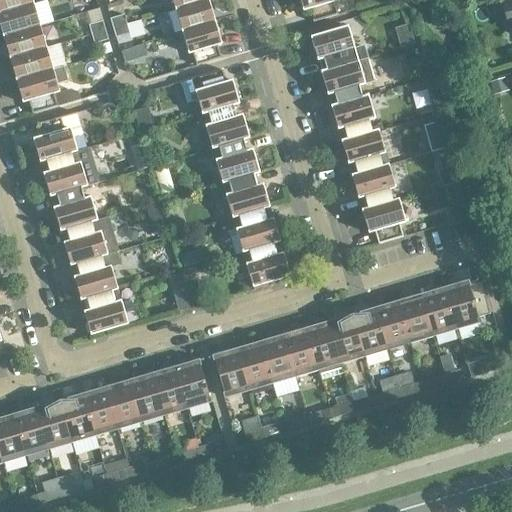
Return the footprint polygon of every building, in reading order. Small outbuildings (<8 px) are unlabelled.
[(0,0),(0,15),(33,5),(31,0),(0,0)] [(172,0),(176,11),(208,1),(207,0),(172,0)] [(299,0),(303,13),(309,11),(313,23),(338,16),(334,3),(345,0),(299,0)] [(511,0),(508,0),(502,2),(510,29),(511,28),(511,0)] [(176,11),(182,33),(215,23),(208,1),(176,11)] [(0,26),(3,38),(40,27),(33,5),(0,15),(0,26)] [(110,20),(113,29),(127,25),(124,16),(110,20)] [(88,26),(91,36),(105,31),(102,22),(88,26)] [(221,46),(215,23),(182,33),(189,55),(192,54),(196,67),(221,59),(217,47),(221,46)] [(127,25),(113,29),(115,39),(129,35),(127,25)] [(3,38),(10,60),(46,49),(40,27),(3,38)] [(364,48),(354,51),(348,28),(311,39),(318,62),(322,73),(327,72),(352,65),(352,64),(367,60),(364,48)] [(108,41),(105,31),(91,36),(94,45),(108,41)] [(10,60),(16,82),(53,71),(46,49),(10,60)] [(337,106),(337,107),(362,100),(362,99),(359,88),(374,83),(367,60),(352,64),(352,65),(327,72),(322,73),(321,73),(328,96),(334,95),(337,106)] [(59,93),(53,71),(16,82),(23,104),(29,103),(32,115),(57,107),(54,95),(59,93)] [(233,106),(233,107),(239,105),(232,82),(226,84),(223,71),(198,79),(201,91),(196,93),(192,81),(180,85),(185,105),(198,101),(202,116),(208,114),(233,106)] [(508,92),(504,79),(489,84),(493,97),(508,92)] [(344,129),(347,141),(347,142),(373,134),(372,133),(369,122),(375,120),(368,97),(362,99),(362,100),(337,107),(337,106),(331,108),(338,131),(344,129)] [(212,150),(218,149),(218,148),(243,141),(243,142),(249,140),(242,117),(237,118),(233,107),(233,106),(208,114),(211,126),(206,127),(212,150)] [(40,164),(46,162),(46,161),(71,154),(71,155),(77,153),(73,138),(82,135),(76,114),(36,126),(39,139),(33,140),(40,164)] [(152,123),(137,127),(139,134),(154,130),(152,123)] [(347,142),(347,141),(341,142),(348,166),(354,164),(357,175),(358,176),(383,169),(382,168),(379,157),(385,155),(378,132),(372,133),(373,134),(347,142)] [(431,153),(444,149),(440,135),(427,139),(431,153)] [(262,159),(277,148),(268,136),(253,147),(262,159)] [(223,185),(228,183),(253,175),(253,176),(259,174),(252,151),(247,153),(243,142),(243,141),(218,148),(218,149),(222,160),(216,162),(223,185)] [(56,197),(56,196),(81,188),(81,189),(99,184),(88,150),(77,153),(71,155),(71,154),(46,161),(46,162),(49,173),(44,175),(50,198),(56,197)] [(165,163),(150,169),(159,193),(174,187),(165,163)] [(364,198),(368,210),(368,211),(393,203),(393,202),(389,191),(395,189),(388,166),(382,168),(383,169),(358,176),(357,175),(352,177),(358,200),(364,198)] [(228,183),(232,195),(226,196),(233,220),(239,218),(238,217),(263,210),(264,211),(269,209),(263,186),(257,187),(253,176),(253,175),(228,183)] [(198,207),(212,205),(209,187),(195,190),(198,207)] [(61,233),(66,231),(66,230),(91,223),(91,224),(97,222),(97,221),(90,199),(85,200),(81,189),(81,188),(56,196),(56,197),(60,208),(54,210),(61,233)] [(368,211),(368,210),(362,211),(369,235),(374,233),(378,246),(403,238),(399,226),(405,224),(398,201),(393,202),(393,203),(368,211)] [(236,256),(243,254),(249,252),(248,252),(274,244),(274,245),(280,243),(273,220),(269,209),(264,211),(263,210),(238,217),(239,218),(233,220),(236,231),(229,233),(236,256)] [(66,230),(66,231),(70,242),(64,244),(71,267),(77,266),(76,265),(101,258),(102,258),(119,253),(108,218),(97,221),(97,222),(91,224),(91,223),(66,230)] [(168,227),(170,236),(185,232),(182,223),(168,227)] [(248,252),(249,252),(252,264),(246,265),(253,289),(290,278),(283,255),(277,256),(274,245),(274,244),(248,252)] [(81,302),(87,300),(86,300),(112,292),(112,293),(118,291),(111,268),(105,270),(102,258),(101,258),(76,265),(77,266),(80,277),(74,279),(81,302)] [(180,272),(183,281),(197,277),(194,268),(180,272)] [(180,274),(168,278),(175,301),(178,311),(190,308),(180,274)] [(444,292),(456,331),(480,324),(478,319),(490,315),(481,285),(481,284),(458,285),(459,291),(444,292)] [(118,291),(112,293),(112,292),(86,300),(87,300),(90,312),(84,313),(91,336),(128,326),(127,325),(131,323),(133,321),(128,304),(125,303),(121,304),(118,291)] [(456,331),(444,292),(435,292),(436,298),(421,298),(433,338),(456,331)] [(433,338),(421,298),(412,299),(413,304),(398,305),(410,345),(433,338)] [(410,345),(398,305),(389,306),(390,311),(375,312),(387,351),(410,345)] [(387,351),(375,312),(366,313),(367,318),(352,319),(364,358),(387,351)] [(15,317),(0,322),(0,334),(3,342),(22,335),(15,317)] [(329,326),(341,365),(364,358),(352,319),(340,326),(337,321),(329,326)] [(329,326),(317,332),(314,328),(306,332),(318,372),(320,381),(344,374),(341,365),(329,326)] [(318,372),(306,332),(294,339),(291,335),(283,339),(295,379),(318,372)] [(268,341),(260,346),(272,385),(295,379),(283,339),(271,346),(268,341)] [(272,385),(260,346),(248,353),(245,348),(237,353),(249,392),(272,385)] [(249,392),(237,353),(225,359),(222,355),(213,358),(225,399),(249,392)] [(175,371),(187,410),(210,403),(198,362),(189,365),(189,370),(175,371)] [(152,378),(164,417),(187,410),(175,371),(166,371),(166,377),(152,378)] [(460,371),(444,376),(447,385),(463,381),(460,371)] [(447,385),(444,376),(429,380),(431,390),(447,385)] [(129,384),(141,424),(164,417),(152,378),(143,378),(143,383),(129,384)] [(106,391),(118,431),(141,424),(129,384),(120,385),(120,390),(106,391)] [(398,389),(401,399),(417,394),(414,385),(398,389)] [(401,399),(398,389),(383,394),(385,404),(401,399)] [(83,398),(95,437),(118,431),(106,391),(97,392),(97,397),(83,398)] [(74,404),(60,405),(72,444),(95,437),(83,398),(74,398),(74,404)] [(352,403),(355,413),(371,408),(368,398),(352,403)] [(355,413),(352,403),(336,407),(339,417),(355,413)] [(72,444),(60,405),(48,412),(45,407),(37,411),(49,451),(72,444)] [(49,451),(37,411),(25,418),(22,414),(14,418),(26,458),(49,451)] [(322,412),(306,416),(309,426),(324,421),(322,412)] [(309,426),(306,416),(290,421),(293,431),(309,426)] [(0,455),(3,464),(26,458),(14,418),(2,425),(0,422),(0,455)] [(260,430),(263,440),(278,435),(276,425),(260,430)] [(263,440),(260,430),(244,435),(247,444),(263,440)] [(198,448),(201,458),(216,453),(214,444),(198,448)] [(182,453),(185,463),(201,458),(198,448),(182,453)] [(152,462),(155,472),(170,467),(168,457),(152,462)] [(103,467),(106,475),(109,485),(124,480),(121,469),(128,467),(126,460),(113,464),(103,467)] [(155,472),(152,462),(136,466),(139,476),(155,472)] [(94,489),(109,485),(106,475),(103,467),(91,471),(93,479),(91,480),(94,489)] [(60,489),(63,499),(78,494),(72,474),(57,478),(60,489)] [(47,503),(63,499),(60,489),(57,478),(41,483),(47,503)] [(29,498),(14,502),(16,511),(32,507),(29,498)] [(0,511),(16,511),(14,502),(0,506),(0,511)]
